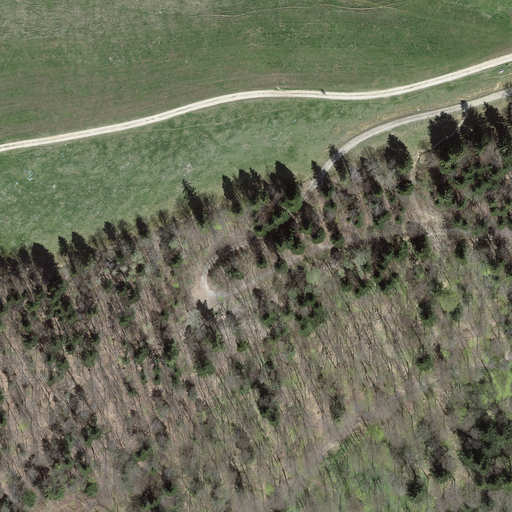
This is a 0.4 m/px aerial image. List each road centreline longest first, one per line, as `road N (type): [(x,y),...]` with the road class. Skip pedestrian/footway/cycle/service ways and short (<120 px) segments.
road 1 (track): [(511,231),(377,235),(339,242),(230,293),(208,293),(204,284),(211,259),(286,218),(348,144),(465,104)]
road 2 (track): [(0,148),(228,97),(384,94),(511,57)]
road 3 (track): [(258,511),(394,397),(511,357)]
